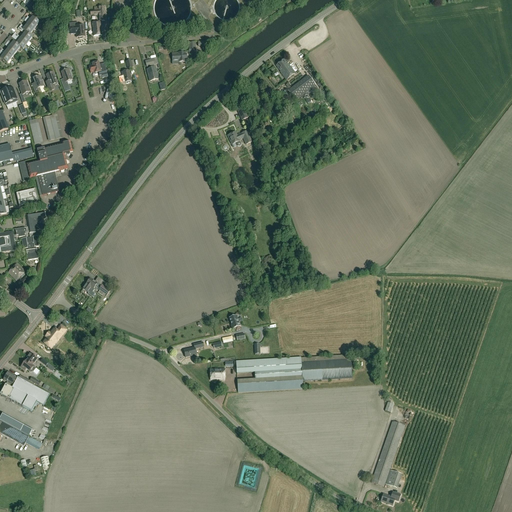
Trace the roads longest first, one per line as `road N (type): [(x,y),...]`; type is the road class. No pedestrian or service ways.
road 1 (tertiary): [(55,295),(200,112),(343,0)]
road 2 (unclassified): [(367,511),(258,444),(159,351),(55,295)]
road 3 (residential): [(130,43),(76,51),(0,79)]
